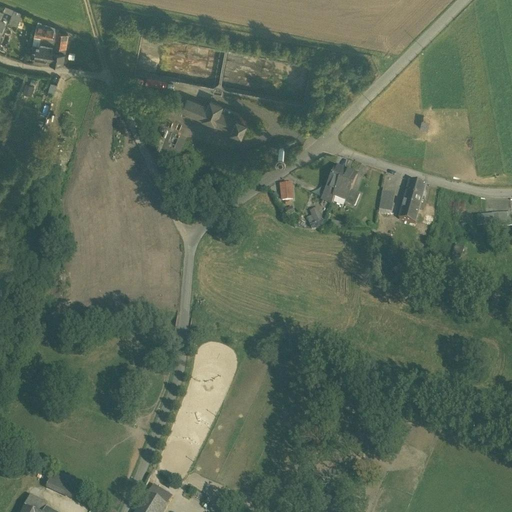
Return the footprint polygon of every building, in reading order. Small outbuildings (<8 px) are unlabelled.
[(17,26),(22,14),(14,11),(13,14),(9,23),(17,26)] [(33,43),(52,46),(52,44),(54,44),(55,38),(48,37),(49,31),(54,32),(54,30),(46,27),(37,26),(32,43),(33,43)] [(66,48),(68,34),(54,32),(49,31),(48,37),(55,38),(54,44),(59,45),(59,47),(66,48)] [(50,61),(52,46),(33,43),(32,48),(36,48),(34,59),(50,61)] [(50,61),(63,63),(66,48),(59,47),(59,45),(54,44),(52,44),(52,46),(50,61)] [(23,93),(32,95),(35,85),(25,82),(23,93)] [(53,94),(56,85),(50,84),(47,93),(53,94)] [(208,108),(187,100),(182,112),(203,120),(208,108)] [(222,107),(210,102),(208,108),(203,120),(214,125),(219,113),(222,107)] [(240,114),(224,108),(222,114),(219,113),(214,125),(232,132),(237,120),(240,114)] [(429,121),(421,119),(419,129),(427,131),(429,121)] [(237,120),(232,132),(241,135),(246,124),(237,120)] [(58,148),(48,145),(43,158),(53,161),(56,154),(58,148)] [(53,161),(53,164),(60,166),(67,167),(67,163),(60,162),(62,157),(56,154),(53,161)] [(344,172),(336,169),(323,202),(331,205),(334,198),(344,172)] [(344,172),(334,198),(346,203),(351,192),(351,190),(357,177),(344,172)] [(426,187),(410,182),(399,220),(416,225),(426,187)] [(291,186),(281,187),(282,201),(292,200),(291,186)] [(360,195),(351,192),(346,203),(355,207),(360,195)] [(395,196),(383,194),(380,211),(392,213),(395,196)] [(312,229),(324,225),(318,210),(310,213),(312,218),(309,220),(312,229)] [(492,227),(511,225),(511,216),(511,213),(491,214),(492,227)] [(80,483),(53,471),(47,486),(73,497),(80,483)] [(171,497),(153,486),(149,494),(166,505),(171,497)] [(161,511),(166,505),(149,494),(137,511),(161,511)] [(47,506),(30,498),(25,507),(35,511),(44,511),(46,509),(47,506)] [(226,511),(230,506),(217,499),(210,511),(211,511),(226,511)]
